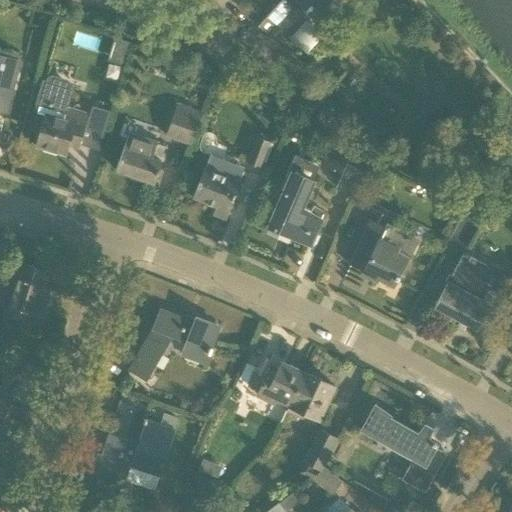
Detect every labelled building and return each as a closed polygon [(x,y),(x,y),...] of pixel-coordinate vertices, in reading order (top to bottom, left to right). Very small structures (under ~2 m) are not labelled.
[(263,0),(248,16),(268,34),(299,0),(305,0),(316,9),(324,0),(263,0)] [(114,38),(111,49),(129,54),(132,44),(114,38)] [(0,110),(7,112),(16,79),(18,60),(0,55),(0,110)] [(88,115),(67,109),(73,89),(71,89),(72,85),(68,80),(52,74),(48,77),(47,81),(43,80),(27,133),(39,136),(36,146),(65,154),(69,142),(78,145),(88,115)] [(167,136),(193,145),(205,112),(179,103),(167,136)] [(90,107),(88,145),(104,146),(106,108),(90,107)] [(166,149),(156,146),(128,136),(116,170),(155,183),(162,162),(161,161),(166,149)] [(261,169),(271,142),(257,137),(247,164),(261,169)] [(228,211),(245,168),(210,154),(193,198),(228,211)] [(347,163),(337,188),(353,195),(364,171),(347,163)] [(314,234),(322,216),(311,211),(310,212),(302,207),(313,180),(292,172),(284,192),(288,193),(273,229),(305,243),(310,232),(314,234)] [(481,220),(464,211),(449,239),(466,248),(481,220)] [(386,229),(374,223),(367,237),(365,236),(352,263),(365,270),(364,272),(377,279),(378,276),(393,284),(395,279),(398,280),(401,275),(398,274),(405,258),(397,255),(399,251),(380,241),(386,229)] [(470,259),(463,255),(435,306),(477,329),(482,320),(483,320),(496,295),(489,291),(491,286),(479,280),(487,265),(470,256),(470,259)] [(6,314),(23,319),(25,312),(43,317),(48,300),(41,298),(48,271),(16,261),(11,277),(17,279),(6,314)] [(212,348),(210,347),(219,327),(196,318),(194,323),(161,310),(154,328),(154,329),(137,358),(153,366),(172,335),(189,342),(184,354),(207,363),(212,348)] [(289,404),(304,372),(281,361),(275,375),(268,372),(258,394),(274,402),(276,398),(289,404)] [(304,372),(289,404),(288,405),(305,412),(308,407),(322,413),(335,386),(304,372)] [(0,422),(3,424),(13,395),(0,390),(0,422)] [(251,407),(264,412),(269,402),(256,396),(251,407)] [(375,405),(361,429),(424,465),(413,485),(425,492),(446,454),(435,448),(437,444),(428,439),(433,429),(425,425),(418,434),(390,418),(391,415),(375,405)] [(98,453),(91,474),(124,486),(130,466),(159,476),(175,429),(146,419),(138,445),(108,434),(101,455),(98,453)] [(322,472),(320,471),(325,465),(339,437),(322,428),(304,462),(299,472),(316,482),(322,472)] [(213,477),(218,466),(202,460),(197,471),(213,477)] [(333,495),(345,481),(325,465),(320,471),(322,472),(316,482),(333,495)] [(420,511),(423,507),(412,500),(404,511),(420,511)] [(287,511),(285,509),(286,508),(281,501),(266,511),(287,511)] [(354,511),(352,510),(344,502),(333,511),(354,511)]
